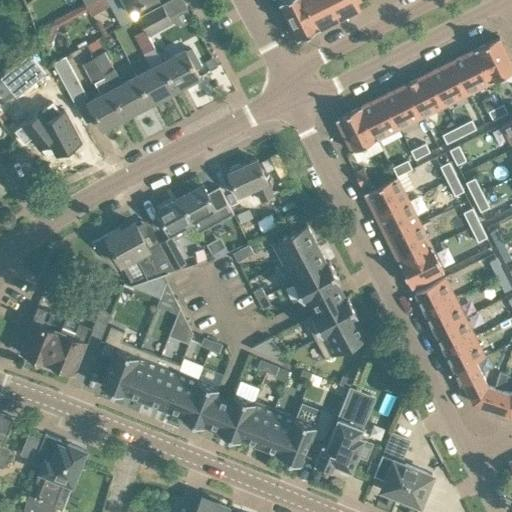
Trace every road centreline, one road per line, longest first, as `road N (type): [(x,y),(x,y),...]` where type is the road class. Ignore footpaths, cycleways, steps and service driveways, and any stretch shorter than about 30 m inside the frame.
road 1 (unclassified): [(290,92),(478,455)]
road 2 (residential): [(0,281),(34,242),(105,190),(290,92)]
road 3 (residential): [(320,511),(0,384)]
road 4 (residential): [(290,92),(339,84),(506,0)]
road 5 (residential): [(432,0),(318,54),(290,92)]
